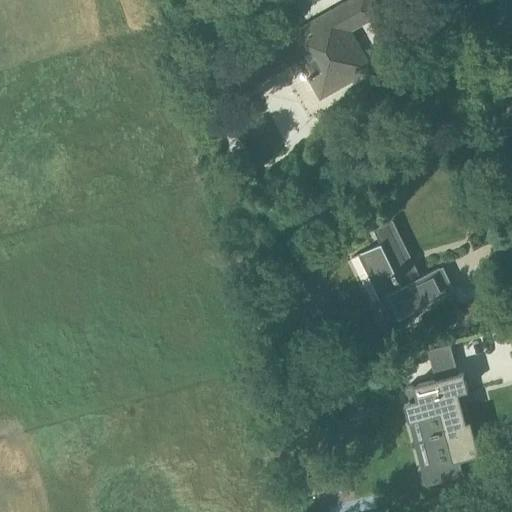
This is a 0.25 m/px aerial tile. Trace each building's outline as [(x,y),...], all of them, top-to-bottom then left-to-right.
[(350,29),(379,12),(372,0),(347,0),(247,58),(260,80),(299,58),(319,93),(339,81),(341,85),(372,67),(350,29)] [(372,229),(379,243),(359,253),(360,256),(359,256),(392,321),(452,291),(439,266),(421,276),(414,262),(410,264),(388,220),(372,229)] [(253,266),(272,269),(274,256),(255,253),(253,266)] [(427,350),(431,364),(454,358),(450,344),(427,350)] [(435,380),(406,387),(407,390),(411,388),(414,401),(412,401),(413,404),(415,403),(432,467),(448,463),(450,472),(454,471),(452,462),(474,456),(458,393),(463,392),(468,390),(463,372),(458,374),(435,380)] [(296,409),(301,391),(295,390),(290,407),(296,409)]
